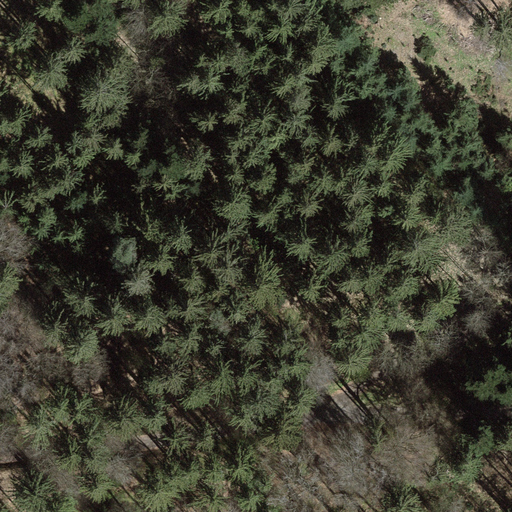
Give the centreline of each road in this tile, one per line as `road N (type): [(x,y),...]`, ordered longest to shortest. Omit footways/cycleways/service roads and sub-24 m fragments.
road 1 (track): [(0,461),(326,413),(511,418)]
road 2 (track): [(326,413),(511,292)]
